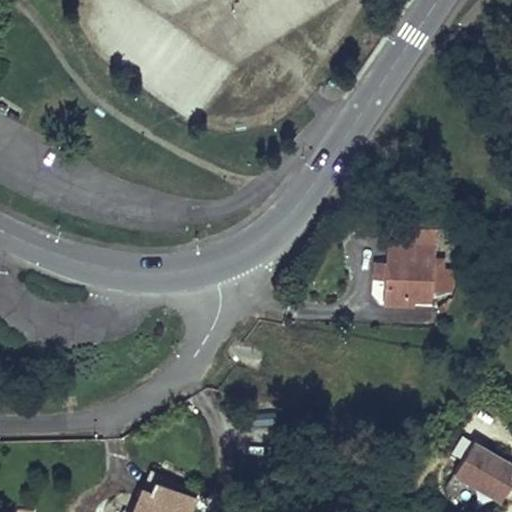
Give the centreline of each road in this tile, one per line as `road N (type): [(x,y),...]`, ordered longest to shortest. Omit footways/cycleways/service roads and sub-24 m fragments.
road 1 (tertiary): [(214,264),(290,216),(444,0)]
road 2 (residential): [(214,264),(216,323),(179,382),(112,418),(0,425)]
road 3 (tertiary): [(0,230),(100,268),(144,274),(214,264)]
